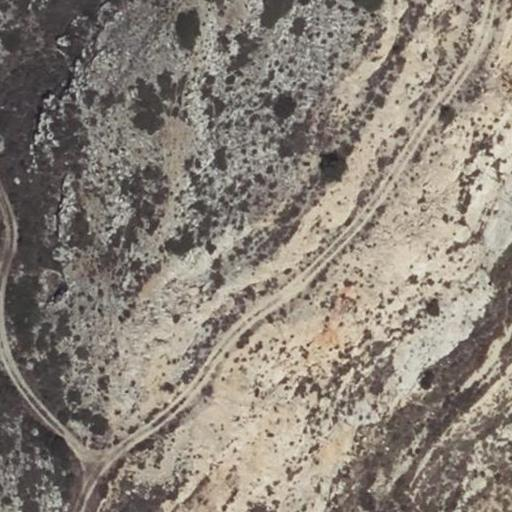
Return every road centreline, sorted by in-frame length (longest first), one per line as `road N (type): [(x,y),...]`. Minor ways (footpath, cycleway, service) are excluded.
road 1 (track): [(511,25),(483,93),(384,233),(267,323),(242,362),(106,459),(85,511)]
road 2 (track): [(0,313),(17,372),(39,402),(106,459)]
